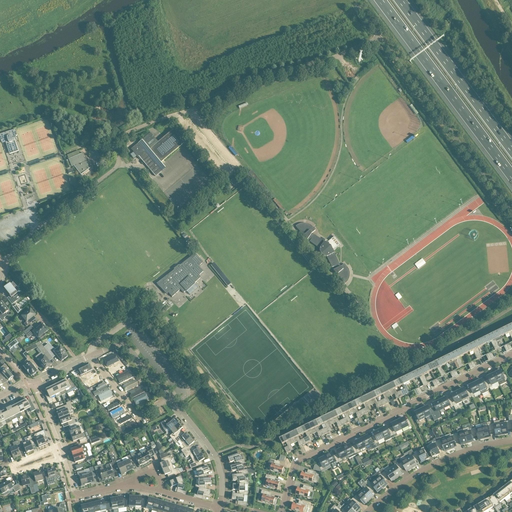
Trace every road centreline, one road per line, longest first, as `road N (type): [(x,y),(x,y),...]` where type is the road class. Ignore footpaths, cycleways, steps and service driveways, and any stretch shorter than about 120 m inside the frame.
road 1 (residential): [(511,354),(297,462),(280,511)]
road 2 (motorway): [(380,0),(511,174)]
road 3 (residential): [(218,508),(214,454),(122,343)]
road 4 (motorway): [(511,149),(399,0)]
road 5 (residential): [(368,511),(434,464),(511,441)]
